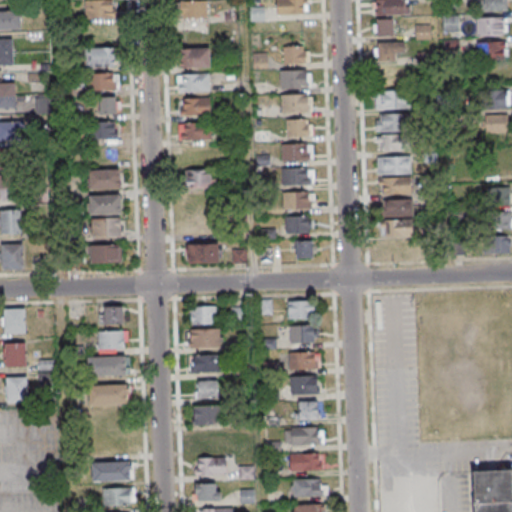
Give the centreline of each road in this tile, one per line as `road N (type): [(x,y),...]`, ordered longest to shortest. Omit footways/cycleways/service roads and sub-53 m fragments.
road 1 (residential): [(361,511),(339,0)]
road 2 (residential): [(167,511),(145,0)]
road 3 (residential): [(0,290),(511,273)]
